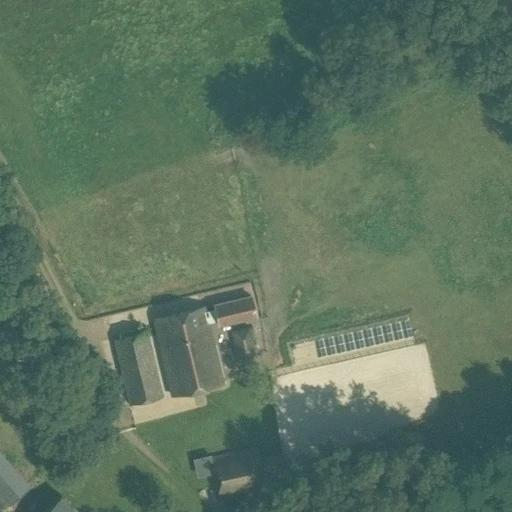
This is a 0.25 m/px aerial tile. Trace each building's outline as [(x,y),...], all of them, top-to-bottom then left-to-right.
[(203,308),(153,320),(171,395),(221,383),(206,324),(216,321),(217,326),(254,317),(250,297),(213,306),(213,310),(204,312),(203,308)] [(247,330),(231,334),(237,359),(253,355),(247,330)] [(145,332),(112,339),(128,405),(161,397),(145,332)] [(256,448),(212,458),(222,501),(266,490),(256,448)] [(0,453),(0,494),(8,504),(28,486),(0,453)] [(77,511),(60,495),(42,511),(77,511)]
